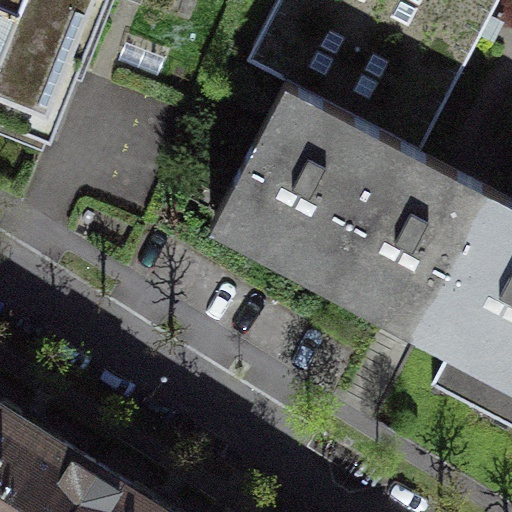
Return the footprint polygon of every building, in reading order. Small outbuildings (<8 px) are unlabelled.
[(102,0),(0,0),(0,111),(51,131),(102,0)] [(484,26),(498,0),(277,0),(247,57),(285,77),(421,148),(484,26)] [(365,303),(384,312),(419,330),(494,186),(421,148),(285,77),(210,221),(365,303)] [(511,195),(494,186),(419,330),(427,335),(443,343),(450,347),(432,382),(511,424),(511,195)] [(0,511),(63,511),(97,459),(31,418),(0,398),(0,511)] [(180,511),(162,500),(97,459),(63,511),(180,511)]
